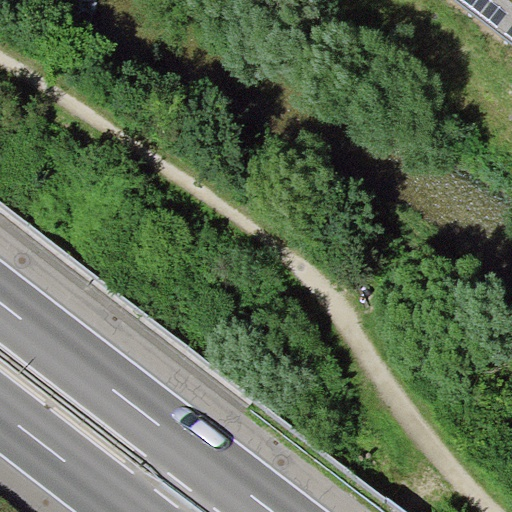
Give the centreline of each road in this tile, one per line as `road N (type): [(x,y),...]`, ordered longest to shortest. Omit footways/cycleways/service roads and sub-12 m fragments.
road 1 (motorway): [(275,511),(0,300)]
road 2 (motorway): [(0,409),(132,511)]
